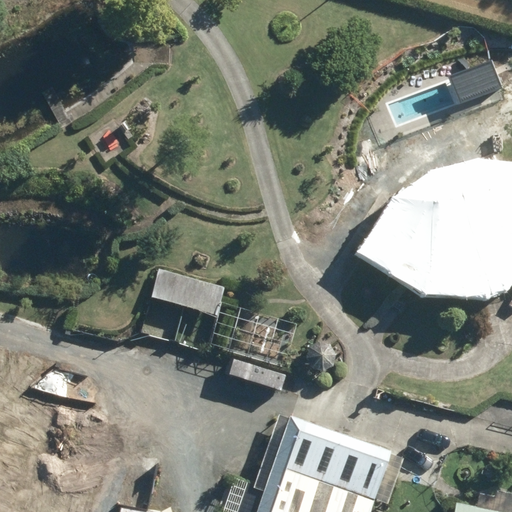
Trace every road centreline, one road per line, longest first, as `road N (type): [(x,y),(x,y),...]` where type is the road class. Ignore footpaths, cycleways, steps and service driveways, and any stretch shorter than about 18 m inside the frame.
road 1 (unknown): [(0,315),(150,345),(337,397)]
road 2 (unknown): [(205,0),(249,62),(299,232),(328,277)]
